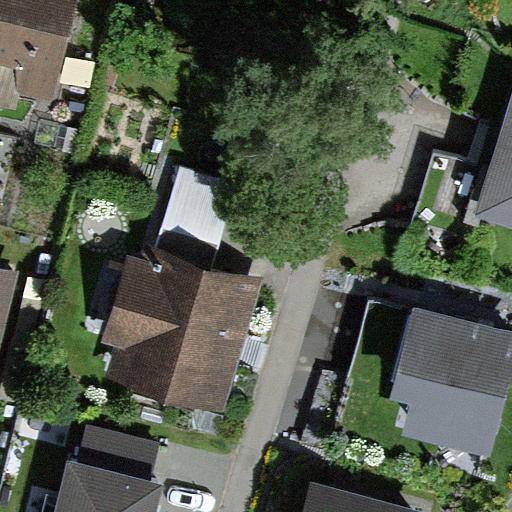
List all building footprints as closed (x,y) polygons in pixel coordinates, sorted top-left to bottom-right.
[(77,0),(0,0),(0,62),(18,67),(19,97),(52,105),(70,29),(77,0)] [(479,219),(511,229),(511,116),(501,149),(479,219)] [(0,196),(17,135),(0,130),(0,196)] [(223,404),(258,277),(140,247),(108,370),(223,404)] [(0,368),(22,272),(0,266),(0,368)] [(356,359),(369,295),(326,286),(313,351),(356,359)] [(511,351),(511,350),(511,333),(410,308),(389,389),(410,394),(402,429),(487,450),(511,351)] [(89,427),(80,464),(150,480),(159,443),(89,427)] [(154,511),(161,484),(150,480),(80,464),(67,460),(55,511),(154,511)] [(303,511),(420,511),(311,483),(303,511)]
